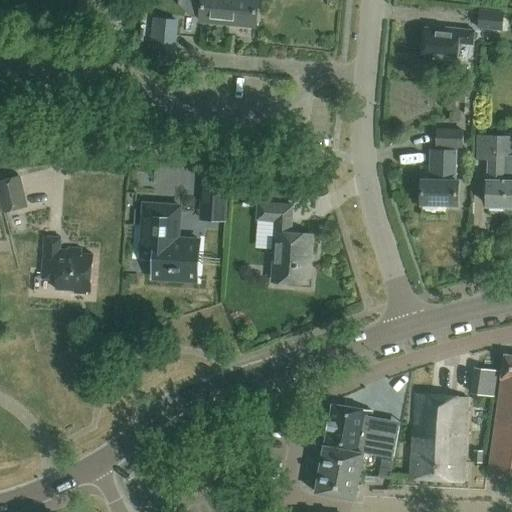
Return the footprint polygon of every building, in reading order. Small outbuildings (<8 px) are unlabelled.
[(202,0),(201,22),(256,28),(258,0),(202,0)] [(511,12),(480,9),(477,28),(503,31),(504,20),(511,21),(510,24),(511,24),(511,12)] [(175,49),(178,21),(154,19),(151,47),(175,49)] [(475,43),(476,29),(446,26),(446,30),(426,29),(423,55),(457,58),(459,42),(475,43)] [(474,115),(475,86),(454,85),(454,93),(465,93),(465,115),(474,115)] [(464,129),(437,129),(436,147),(463,148),(464,129)] [(511,204),(511,136),(478,135),(477,160),(491,161),(489,204),(492,204),(491,205),(504,205),(511,204)] [(458,203),(459,180),(458,180),(459,151),(436,150),(435,167),(437,168),(437,179),(423,178),(422,202),(458,203)] [(200,223),(228,224),(230,173),(202,172),(200,223)] [(20,176),(0,180),(0,193),(5,212),(28,206),(20,176)] [(311,255),(313,235),(291,233),(293,206),(259,203),(257,219),(276,221),(273,246),(275,246),(272,280),(307,283),(309,255),(311,255)] [(143,204),(139,263),(154,264),(152,283),(198,287),(202,240),(180,239),(183,207),(143,204)] [(90,292),(93,255),(82,254),(82,248),(61,247),(62,237),(45,236),(41,279),(58,280),(57,290),(75,291),(75,294),(87,295),(87,292),(90,292)] [(136,319),(141,302),(129,298),(124,315),(136,319)] [(511,354),(507,354),(495,431),(498,435),(497,443),(493,443),(490,467),(511,470),(511,354)] [(473,393),(496,397),(500,370),(477,367),(473,393)] [(463,482),(468,397),(417,393),(411,477),(463,482)] [(316,492),(356,500),(365,453),(364,453),(373,410),(333,403),(316,492)] [(483,449),(475,448),(474,461),(482,462),(483,449)]
